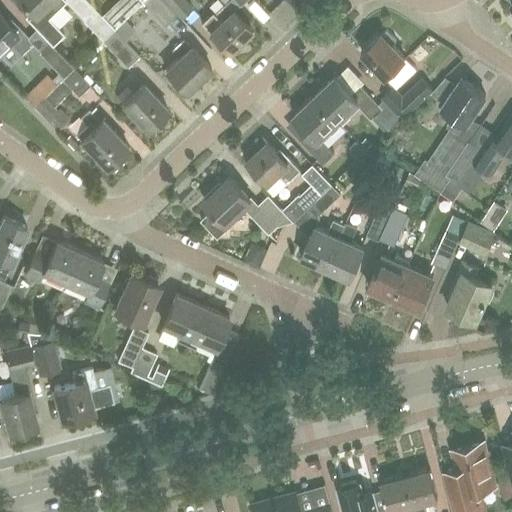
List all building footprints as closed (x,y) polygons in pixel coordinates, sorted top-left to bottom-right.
[(25,15),(50,42),(53,44),(64,33),(49,17),(65,0),(22,0),(31,9),(25,15)] [(142,0),(117,0),(102,14),(114,27),(143,0),(142,0)] [(177,13),(164,0),(143,0),(166,24),(177,13)] [(164,0),(177,13),(181,17),(192,7),(185,0),(164,0)] [(234,8),(238,4),(234,0),(227,0),(214,12),(212,10),(201,20),(229,49),(252,28),(234,8)] [(95,7),(83,19),(102,39),(114,27),(102,14),(95,7)] [(17,46),(28,35),(17,23),(14,27),(0,11),(0,47),(10,38),(17,46)] [(140,54),(114,27),(102,39),(127,66),(140,54)] [(385,76),(406,56),(392,42),(397,38),(387,27),(382,32),(381,31),(361,50),(385,76)] [(191,45),(183,38),(171,49),(179,57),(167,68),(187,89),(211,66),(191,45)] [(74,67),(53,44),(50,42),(40,52),(63,76),(74,67)] [(74,67),(63,76),(44,94),(53,103),(53,104),(72,86),(79,94),(90,84),(74,67)] [(315,94),(338,119),(357,102),(372,117),(382,107),(361,84),(352,92),(336,75),(315,94)] [(403,116),(433,88),(422,77),(403,95),(394,85),(383,95),(403,116)] [(467,122),(486,93),(461,77),(442,105),(455,113),(447,124),(459,132),(466,121),(467,122)] [(147,126),(167,108),(144,82),(123,101),(147,126)] [(44,94),(34,104),(43,113),(53,103),(44,94)] [(338,119),(315,94),(294,114),(311,131),(302,140),(323,163),(334,152),(320,137),(338,119)] [(76,133),(80,137),(107,165),(128,144),(102,116),(100,118),(89,107),(80,115),(87,122),(76,133)] [(511,111),(495,138),(490,135),(481,150),(474,160),(492,172),(508,148),(511,150),(511,111)] [(285,158),(267,139),(263,135),(243,154),(269,181),(279,172),(288,181),(302,168),(289,155),(285,158)] [(468,142),(446,173),(451,176),(459,182),(474,160),(481,150),(468,142)] [(451,176),(446,173),(428,160),(425,158),(416,173),(441,191),(451,176)] [(309,205),(332,184),(313,163),(303,173),(312,183),(299,195),(309,205)] [(230,224),(227,221),(244,205),(270,232),(277,225),(294,220),(269,193),(258,203),(251,195),(250,196),(230,175),(205,199),(213,208),(202,218),(218,236),(230,224)] [(317,214),(341,192),(332,184),(309,205),(317,214)] [(350,217),(362,222),(369,205),(357,200),(350,217)] [(394,206),(390,214),(379,238),(393,245),(408,212),(394,206)] [(379,238),(390,214),(378,209),(366,235),(378,240),(379,238)] [(0,274),(4,276),(11,261),(27,224),(3,214),(0,221),(0,255),(0,256),(0,257),(0,274)] [(446,268),(458,242),(468,221),(453,214),(432,261),(446,268)] [(302,255),(326,266),(345,224),(335,219),(330,230),(316,224),(302,255)] [(351,277),(365,246),(352,240),(359,225),(347,220),(345,224),(326,266),(351,277)] [(468,221),(458,242),(484,253),(493,232),(468,221)] [(43,269),(66,279),(80,248),(57,238),(50,254),(37,247),(26,272),(39,278),(43,269)] [(99,305),(113,273),(100,267),(104,259),(80,248),(66,279),(89,290),(85,299),(99,305)] [(384,252),(369,285),(394,296),(409,263),(411,258),(397,251),(394,257),(384,252)] [(476,318),(493,282),(474,274),(478,266),(463,260),(452,284),(456,286),(447,305),(476,318)] [(419,307),(434,274),(409,263),(394,296),(419,307)] [(146,275),(145,278),(131,271),(115,306),(143,319),(159,284),(158,283),(159,281),(158,278),(149,274),(146,275)] [(0,310),(12,284),(0,278),(0,310)] [(177,337),(186,341),(203,304),(177,292),(163,322),(180,330),(177,337)] [(216,346),(230,316),(203,304),(186,341),(196,346),(199,339),(216,346)] [(132,366),(142,345),(148,332),(134,325),(118,359),(132,366)] [(28,330),(31,343),(36,362),(39,374),(62,368),(53,335),(43,331),(28,330)] [(36,362),(31,343),(5,350),(16,393),(1,397),(10,431),(37,424),(31,401),(35,400),(29,377),(27,377),(23,365),(36,362)] [(142,345),(132,366),(131,370),(146,377),(157,353),(142,345)] [(199,387),(212,392),(225,363),(212,357),(199,387)] [(76,414),(93,410),(88,390),(98,387),(92,365),(72,371),(75,380),(53,385),(62,418),(65,417),(66,420),(77,417),(76,414)] [(496,482),(484,439),(453,448),(458,467),(445,470),(456,511),(486,511),(480,486),(496,482)] [(429,511),(426,499),(438,496),(430,467),(406,473),(416,511),(429,511)] [(416,511),(406,473),(381,479),(389,509),(401,506),(402,511),(416,511)] [(341,486),(338,487),(344,511),(377,511),(372,491),(363,493),(360,481),(357,482),(356,478),(340,482),(341,486)] [(332,511),(327,491),(298,499),(296,490),(253,501),(256,511),(332,511)]
